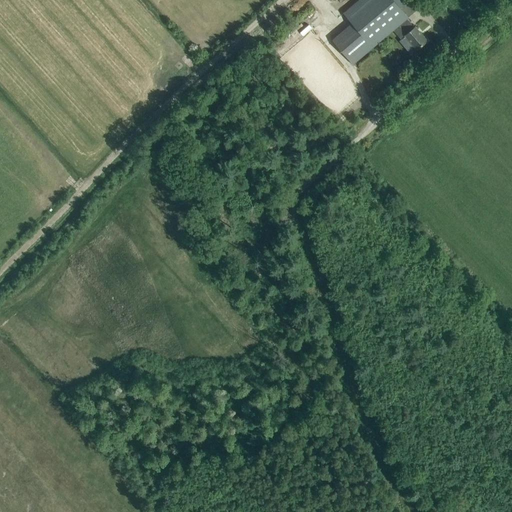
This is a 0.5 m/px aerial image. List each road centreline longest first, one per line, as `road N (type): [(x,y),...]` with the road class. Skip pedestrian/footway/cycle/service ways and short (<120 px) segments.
road 1 (track): [(351,149),(289,200),(355,392),(412,511)]
road 2 (unclassified): [(511,11),(351,149)]
